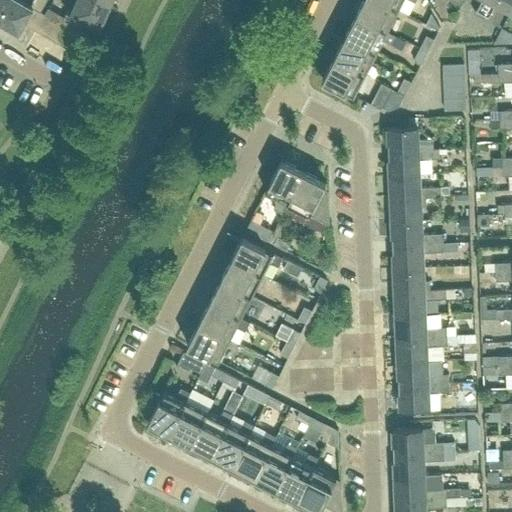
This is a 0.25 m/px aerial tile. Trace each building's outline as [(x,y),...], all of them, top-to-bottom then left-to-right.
[(23,22),(31,26),(40,11),(46,0),(32,0),(33,1),(30,5),(20,0),(6,0),(0,12),(0,22),(17,32),(23,22)] [(101,0),(76,0),(71,12),(71,14),(84,20),(97,26),(108,3),(101,0)] [(380,0),(361,0),(355,14),(386,30),(397,9),(380,0)] [(380,0),(397,9),(401,0),(412,0),(415,1),(415,0),(380,0)] [(496,3),(508,10),(511,2),(511,0),(479,0),(473,12),(488,19),(496,3)] [(44,13),(35,29),(68,47),(84,20),(71,14),(71,12),(67,10),(64,17),(52,11),(47,7),(44,13)] [(425,23),(438,29),(439,26),(431,12),(425,23)] [(355,14),(344,35),(376,51),(386,30),(355,14)] [(426,34),(419,46),(427,50),(434,38),(426,34)] [(344,35),(333,56),(365,72),(376,51),(344,35)] [(427,50),(419,46),(413,59),(421,63),(427,50)] [(481,60),(500,61),(501,52),(482,51),(481,60)] [(333,56),(322,78),(353,94),(365,72),(333,56)] [(497,72),(511,71),(511,61),(497,63),(497,72)] [(463,63),(442,64),(443,76),(463,75),(463,63)] [(511,71),(497,72),(498,80),(498,81),(511,79),(511,71)] [(463,75),(443,76),(443,86),(464,85),(463,75)] [(397,89),(405,93),(412,80),(404,76),(397,89)] [(366,101),(381,108),(392,87),(381,81),(371,102),(366,99),(366,101)] [(464,85),(443,86),(444,97),(464,96),(464,85)] [(464,96),(444,97),(444,108),(465,107),(464,96)] [(511,108),(499,109),(499,118),(511,117),(511,108)] [(511,127),(511,117),(499,118),(500,128),(511,127)] [(390,141),(390,150),(419,149),(419,148),(418,124),(386,126),(387,141),(390,141)] [(388,157),(388,174),(420,173),(419,157),(439,157),(438,147),(419,148),(419,149),(390,150),(390,157),(388,157)] [(511,155),(501,156),(502,165),(511,164),(511,155)] [(273,207),(282,212),(287,201),(302,170),(281,159),(265,190),(278,197),(273,207)] [(511,173),(511,164),(502,165),(502,174),(511,173)] [(474,166),(474,177),(489,177),(489,166),(474,166)] [(325,181),(302,170),(287,201),(329,223),(328,189),(322,187),(325,181)] [(388,174),(390,197),(426,196),(426,195),(440,195),(440,185),(420,186),(420,173),(388,174)] [(390,197),(391,221),(422,219),(421,205),(426,204),(426,196),(390,197)] [(511,202),(503,203),(503,211),(511,210),(511,202)] [(245,229),(266,240),(272,229),(250,219),(245,229)] [(394,235),(394,244),(442,242),(442,232),(422,233),(422,219),(391,221),(391,235),(394,235)] [(242,235),(230,258),(262,274),(273,252),(242,235)] [(273,243),(286,250),(289,242),(277,235),(273,243)] [(392,251),(393,267),(424,266),(423,251),(443,251),(442,242),(394,244),(395,251),(392,251)] [(230,258),(219,279),(251,295),(262,274),(230,258)] [(494,271),(511,269),(511,260),(494,261),(494,271)] [(393,267),(394,291),(430,289),(430,279),(424,280),(424,266),(393,267)] [(511,269),(494,271),(494,279),(511,278),(511,269)] [(319,275),(313,288),(320,292),(327,279),(319,275)] [(219,279),(209,300),(240,316),(251,295),(219,279)] [(394,291),(395,314),(426,313),(425,299),(430,298),(445,297),(445,288),(430,289),(394,291)] [(209,300),(198,322),(229,338),(240,316),(209,300)] [(304,305),(297,318),(305,322),(311,309),(304,305)] [(496,317),(511,317),(511,307),(496,308),(496,317)] [(395,314),(396,337),(446,335),(446,326),(427,326),(426,313),(395,314)] [(504,318),(478,319),(478,330),(505,329),(504,318)] [(198,322),(186,344),(218,360),(229,338),(198,322)] [(293,328),(286,340),(294,344),(300,332),(293,328)] [(451,354),(474,350),(470,332),(448,337),(451,354)] [(396,337),(397,361),(428,359),(427,345),(447,344),(446,335),(396,337)] [(286,340),(280,353),(287,357),(294,344),(286,340)] [(178,361),(199,372),(204,361),(183,350),(178,361)] [(511,354),(498,355),(498,364),(511,363),(511,354)] [(400,376),(400,384),(448,382),(448,373),(428,373),(428,359),(397,361),(397,376),(400,376)] [(511,372),(511,363),(498,364),(498,373),(511,372)] [(278,375),(271,371),(264,383),(272,387),(278,375)] [(218,386),(236,392),(240,379),(221,373),(218,386)] [(448,382),(400,384),(401,391),(398,392),(399,408),(430,407),(429,391),(449,391),(448,382)] [(253,396),(266,402),(269,394),(257,388),(253,396)] [(147,421),(170,432),(186,401),(163,389),(147,421)] [(269,394),(266,402),(278,408),(282,401),(269,394)] [(186,401),(170,432),(191,443),(207,411),(186,401)] [(511,401),(500,402),(500,411),(511,410),(511,401)] [(296,417),(308,424),(312,416),(299,410),(296,417)] [(511,410),(500,411),(500,420),(511,419),(511,410)] [(207,411),(191,443),(212,454),(228,422),(207,411)] [(312,416),(308,424),(321,430),(325,423),(312,416)] [(250,433),(228,422),(212,454),(234,465),(250,433)] [(326,441),(338,447),(338,428),(336,429),(334,427),(326,441)] [(396,444),(396,453),(443,451),(443,441),(424,441),(423,427),(392,428),(393,444),(396,444)] [(271,444),(250,433),(234,465),(255,476),(271,444)] [(292,455),(271,444),(255,476),(276,486),(292,455)] [(511,447),(502,448),(502,458),(511,457),(511,447)] [(393,461),(394,476),(425,475),(425,459),(443,459),(443,451),(396,453),(396,460),(393,461)] [(314,466),(292,455),(276,486),(297,497),(314,466)] [(511,457),(502,458),(503,466),(511,466),(511,457)] [(314,466),(297,497),(320,509),(323,503),(339,511),(341,511),(340,479),(314,466)] [(394,476),(395,500),(445,498),(445,488),(426,489),(425,475),(394,476)] [(395,500),(395,511),(426,511),(427,507),(445,506),(445,498),(395,500)]
